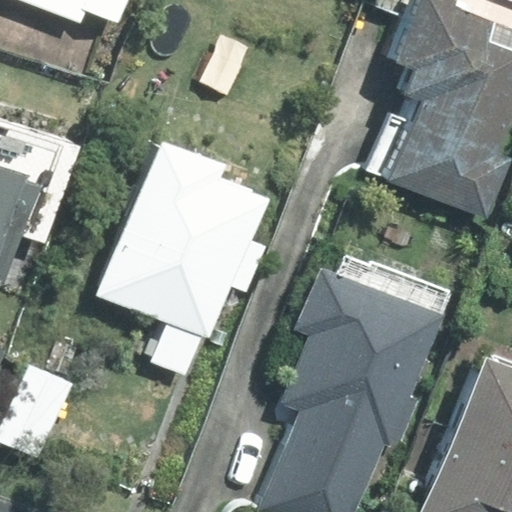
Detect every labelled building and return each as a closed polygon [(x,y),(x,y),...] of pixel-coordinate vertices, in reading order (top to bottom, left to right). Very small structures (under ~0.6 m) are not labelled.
[(13,0),(101,33),(113,0),(13,0)] [(359,170),(475,207),(511,91),(511,6),(493,0),(392,0),(371,68),(390,74),(359,170)] [(0,115),(0,227),(29,236),(58,131),(0,115)] [(126,347),(193,372),(269,177),(118,119),(62,265),(145,297),(126,347)] [(511,217),(498,256),(511,260),(511,217)] [(246,494),(292,511),(348,511),(439,282),(304,229),(244,383),(284,399),(246,494)] [(0,351),(0,452),(20,461),(55,373),(0,351)] [(511,511),(511,368),(460,352),(408,511),(511,511)]
